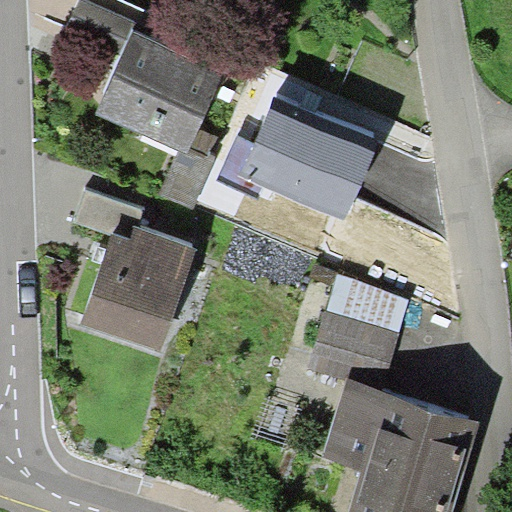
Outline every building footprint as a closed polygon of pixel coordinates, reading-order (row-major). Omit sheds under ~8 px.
[(88,0),(80,0),(72,19),(124,42),(134,20),(88,0)] [(225,71),(136,31),(100,112),(190,152),(225,71)] [(377,144),(269,96),(235,170),(176,149),(157,202),(228,227),(239,195),(334,238),(377,144)] [(112,233),(132,240),(138,224),(143,209),(84,188),(73,219),(112,233)] [(132,240),(112,233),(81,320),(162,349),(199,246),(138,224),(132,240)] [(410,301),(335,276),(312,344),(387,369),(410,301)] [(440,511),(475,400),(348,361),(322,445),(363,457),(346,511),(440,511)]
